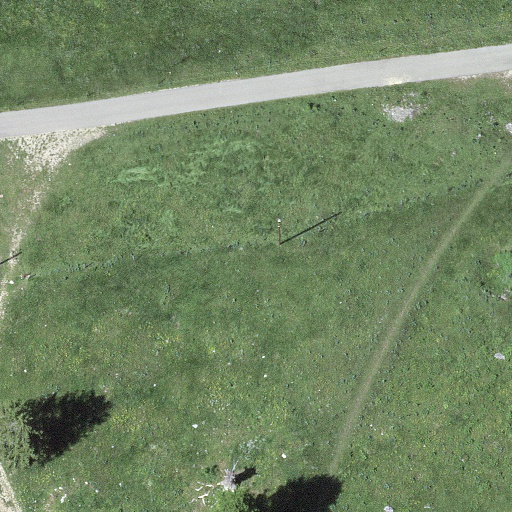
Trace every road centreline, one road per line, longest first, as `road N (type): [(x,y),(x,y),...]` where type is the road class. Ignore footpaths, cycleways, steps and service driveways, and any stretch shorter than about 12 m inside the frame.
road 1 (track): [(511,58),(65,119)]
road 2 (track): [(65,119),(0,304)]
